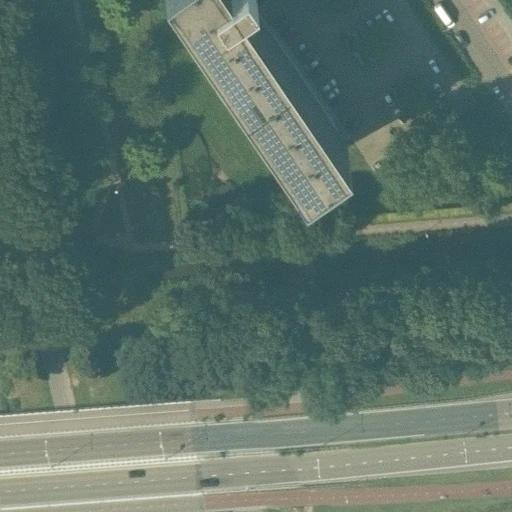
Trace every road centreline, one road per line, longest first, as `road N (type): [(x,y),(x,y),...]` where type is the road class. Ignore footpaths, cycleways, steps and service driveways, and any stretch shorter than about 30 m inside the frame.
road 1 (primary): [(0,495),(511,448)]
road 2 (primary): [(511,414),(0,459)]
road 3 (unknown): [(286,0),(366,141)]
road 4 (residential): [(511,99),(444,0)]
